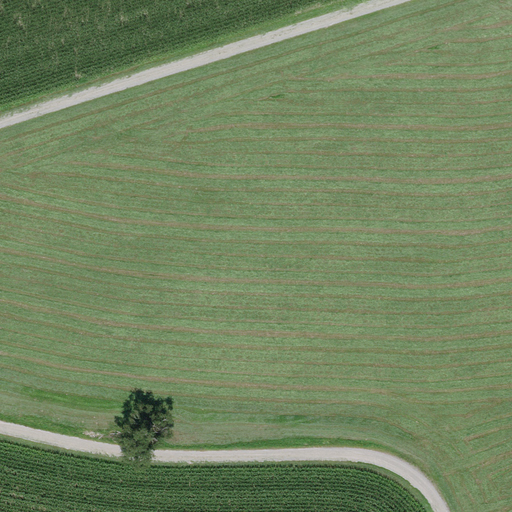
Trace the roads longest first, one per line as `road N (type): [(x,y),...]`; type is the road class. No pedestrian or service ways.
road 1 (track): [(441,511),(410,473),(371,456),(154,456),(0,426)]
road 2 (track): [(0,122),(389,0)]
